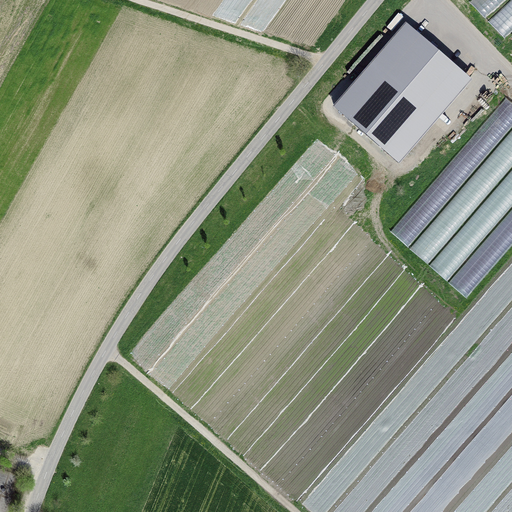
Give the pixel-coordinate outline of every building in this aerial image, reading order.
[(468,0),(484,17),(502,0),(467,0),(468,0)] [(503,36),(511,28),(511,0),(507,0),(487,18),(503,36)] [(332,116),(402,172),(473,84),(403,28),(332,116)] [(467,299),(511,245),(511,127),(409,250),(467,299)] [(0,511),(7,511),(20,478),(0,471),(0,511)]
